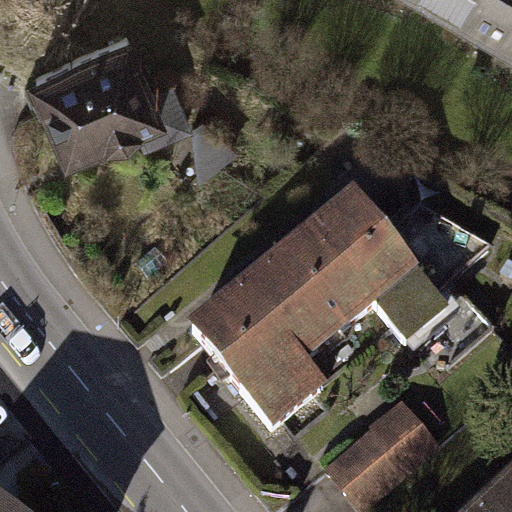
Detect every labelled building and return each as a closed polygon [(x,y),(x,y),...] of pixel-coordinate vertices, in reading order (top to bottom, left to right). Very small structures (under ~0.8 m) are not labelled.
[(471,14),(504,33),(511,18),(511,0),(432,0),(468,20),(471,14)] [(125,37),(36,74),(38,79),(21,85),(35,117),(50,111),(68,153),(103,138),(105,143),(125,140),(138,129),(144,144),(185,127),(169,88),(150,96),(125,37)] [(429,296),(373,226),(355,204),(308,241),(337,277),(345,270),(374,306),(371,308),(401,345),(442,313),(429,296)] [(373,226),(429,296),(484,251),(421,212),(392,236),(379,221),(373,226)] [(337,277),(308,241),(191,333),(270,432),(323,390),(301,363),(371,308),(374,306),(345,270),(337,277)] [(398,417),(328,476),(357,511),(428,453),(398,417)] [(511,511),(511,486),(483,511),(511,511)]
